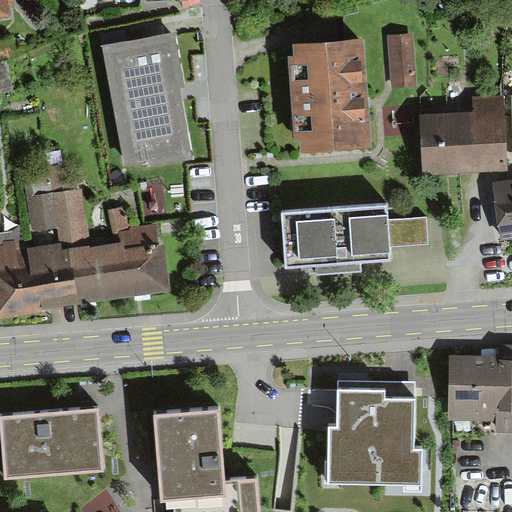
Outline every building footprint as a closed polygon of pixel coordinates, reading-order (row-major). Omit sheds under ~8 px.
[(0,0),(0,20),(11,20),(8,0),(0,0)] [(102,48),(125,169),(149,165),(150,171),(193,163),(180,92),(185,91),(174,35),(102,48)] [(417,89),(413,35),(389,37),(392,90),(417,89)] [(0,42),(0,60),(15,55),(9,39),(0,42)] [(300,142),(301,154),(372,149),(364,40),(292,45),(293,57),(288,57),(294,143),(300,142)] [(8,61),(0,63),(0,96),(14,92),(8,61)] [(421,118),(423,178),(508,174),(504,96),(472,98),(473,115),(421,118)] [(53,195),(27,200),(33,234),(57,229),(87,224),(81,190),(65,193),(60,165),(48,167),(50,178),(53,195)] [(53,195),(50,178),(24,182),(27,200),(53,195)] [(511,181),(492,184),(501,243),(511,241),(511,181)] [(281,211),(285,268),(317,266),(317,273),(362,269),(362,262),(393,260),(391,246),(389,219),(388,204),(281,211)] [(0,278),(0,321),(46,315),(46,314),(173,296),(166,246),(161,247),(158,224),(132,228),(129,211),(122,208),(107,210),(112,237),(118,236),(119,244),(91,249),(90,247),(64,251),(63,244),(59,245),(27,250),(31,274),(21,275),(0,278)] [(427,216),(389,219),(391,246),(429,243),(427,216)] [(14,232),(6,233),(6,243),(17,242),(25,238),(22,223),(14,232)] [(90,247),(87,224),(57,229),(59,245),(63,244),(64,251),(90,247)] [(0,278),(21,275),(17,242),(6,243),(6,233),(1,233),(0,233),(0,278)] [(450,348),(450,413),(497,414),(497,427),(511,426),(511,339),(499,339),(499,348),(450,348)] [(383,376),(341,376),(341,413),(332,413),(332,465),(420,466),(420,435),(412,435),(412,385),(383,384),(383,376)] [(221,401),(155,406),(162,494),(175,493),(176,511),(264,511),(261,471),(227,474),(221,401)] [(101,404),(1,412),(6,476),(106,467),(101,404)]
